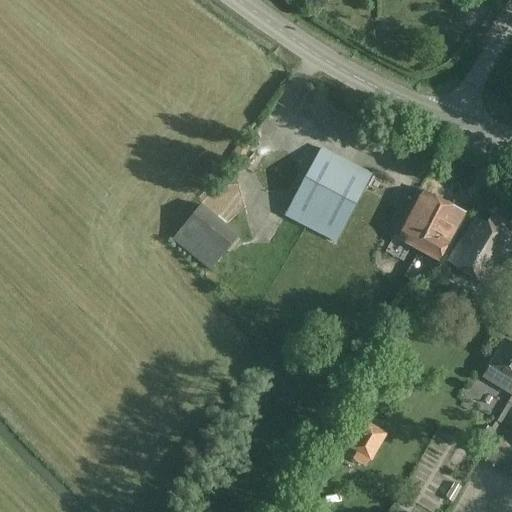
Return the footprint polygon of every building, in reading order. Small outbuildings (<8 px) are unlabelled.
[(367,173),(320,150),(285,220),(332,243),(367,173)] [(464,213),(418,189),(394,236),(440,260),(464,213)] [(239,236),(201,205),(171,241),(210,272),(239,236)] [(511,240),(511,227),(491,214),(485,224),(475,218),(461,242),(460,241),(447,264),(485,288),(505,257),(502,256),(511,240)] [(495,356),(488,367),(511,381),(511,345),(505,341),(495,356)] [(376,368),(360,392),(376,402),(380,395),(376,393),(380,386),(384,388),(391,377),(376,368)] [(361,421),(340,453),(364,468),(368,461),(370,462),(386,435),(361,421)]
